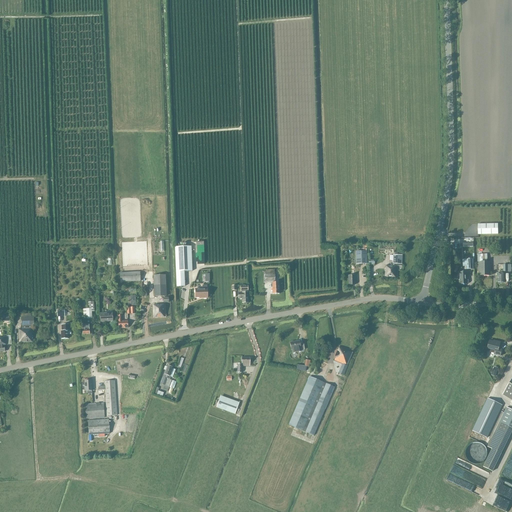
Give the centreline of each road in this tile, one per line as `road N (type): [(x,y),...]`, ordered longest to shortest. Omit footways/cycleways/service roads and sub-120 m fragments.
road 1 (tertiary): [(0,370),(369,299),(423,301)]
road 2 (tertiary): [(423,301),(450,167),(449,0)]
road 3 (track): [(30,364),(38,479),(81,478),(204,511)]
